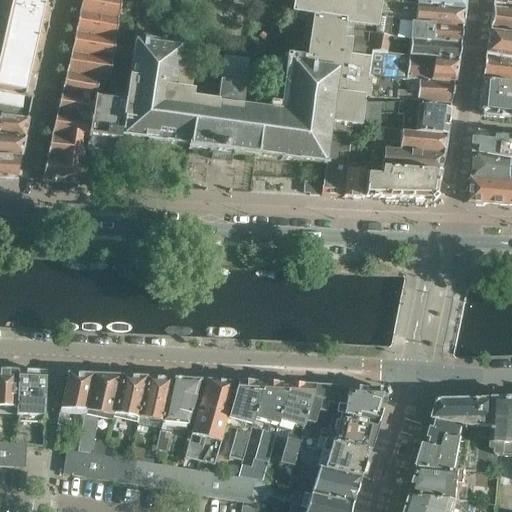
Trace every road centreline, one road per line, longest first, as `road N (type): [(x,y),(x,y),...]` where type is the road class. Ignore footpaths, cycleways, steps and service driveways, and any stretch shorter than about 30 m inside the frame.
road 1 (tertiary): [(444,240),(20,218)]
road 2 (tertiary): [(0,351),(415,375)]
road 3 (residential): [(67,0),(20,218)]
road 4 (unclassified): [(444,240),(422,280),(409,347),(415,375)]
road 5 (residential): [(376,511),(415,375)]
